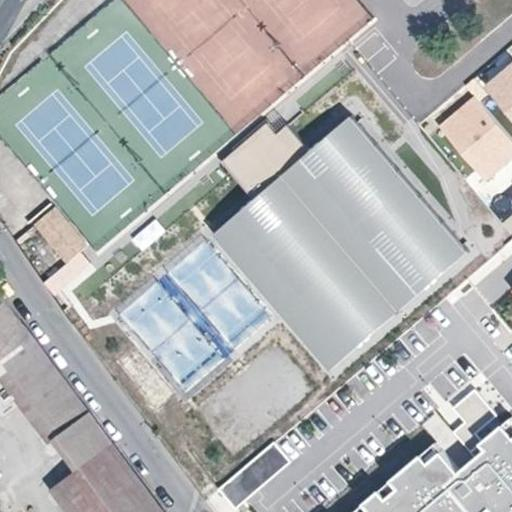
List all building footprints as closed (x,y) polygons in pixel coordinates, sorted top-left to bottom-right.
[(511,62),(486,84),(511,114),(511,62)] [(484,177),(511,153),(511,137),(475,95),(440,125),(484,177)] [(216,232),(334,369),(470,252),(352,115),(312,150),(290,123),(279,133),(269,121),(224,160),(256,197),(216,232)] [(89,245),(56,206),(36,223),(69,263),(89,245)] [(0,355),(26,324),(0,290),(0,355)] [(92,410),(26,324),(0,355),(0,378),(49,441),(54,438),(92,410)] [(484,511),(491,506),(496,511),(511,511),(511,417),(485,441),(478,432),(499,414),(477,388),(455,407),(467,421),(456,431),(478,457),(462,470),(444,449),(431,461),(424,453),(366,502),(373,510),(370,511),(484,511)] [(116,441),(92,410),(54,438),(77,469),(116,441)] [(167,511),(116,441),(77,469),(51,489),(68,511),(167,511)] [(438,441),(424,453),(431,461),(444,449),(438,441)] [(265,451),(222,488),(238,506),(281,469),(265,451)] [(366,502),(354,511),(370,511),(373,510),(366,502)]
